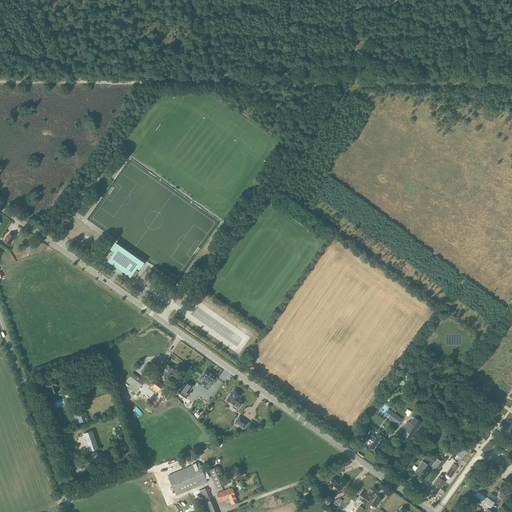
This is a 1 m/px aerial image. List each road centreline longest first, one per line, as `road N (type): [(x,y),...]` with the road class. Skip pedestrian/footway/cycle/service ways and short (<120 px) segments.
road 1 (tertiary): [(431,511),(0,205)]
road 2 (track): [(79,81),(333,83),(355,47),(350,14),(395,0)]
road 3 (unclassified): [(68,511),(0,314)]
